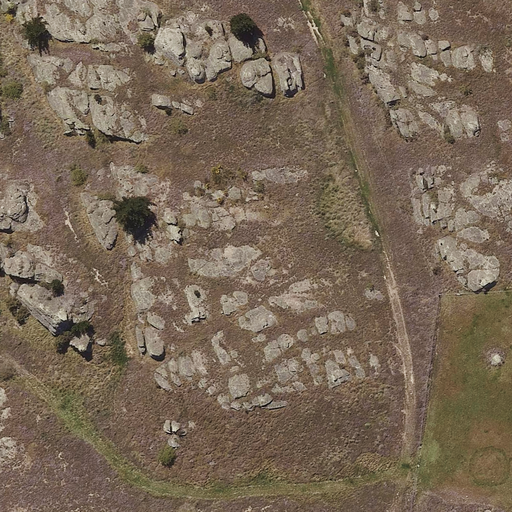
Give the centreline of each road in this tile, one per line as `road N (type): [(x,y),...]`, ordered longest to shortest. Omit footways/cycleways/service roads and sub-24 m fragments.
road 1 (track): [(390,511),(409,397),(385,243),(299,0)]
road 2 (track): [(0,355),(138,481),(370,484),(397,470)]
